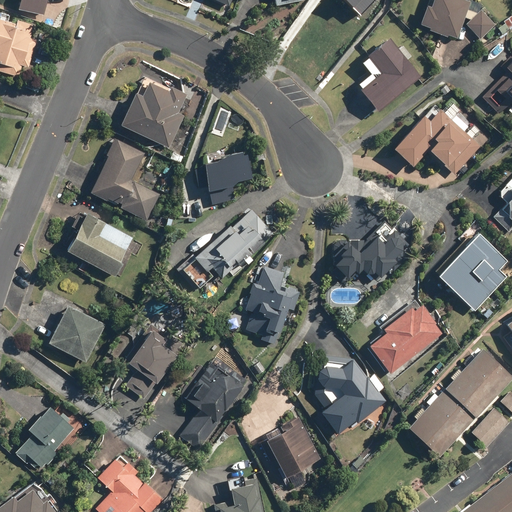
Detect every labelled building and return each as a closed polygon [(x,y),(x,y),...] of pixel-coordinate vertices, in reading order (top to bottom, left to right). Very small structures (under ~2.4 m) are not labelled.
[(18,0),(17,10),(42,15),(44,0),(18,0)] [(344,0),(361,15),(374,0),(344,0)] [(496,24),(481,9),(476,13),(467,10),(469,3),(460,0),(430,0),(428,7),(424,5),(417,24),(426,27),(426,30),(445,37),(445,34),(456,38),(463,17),(469,20),(464,25),(479,41),(496,24)] [(511,28),(511,15),(496,28),(503,36),(511,28)] [(0,72),(17,79),(23,61),(27,62),(39,26),(15,18),(13,24),(0,19),(0,72)] [(405,61),(410,57),(401,45),(395,49),(386,38),(364,56),(366,59),(360,64),(368,75),(357,84),(359,87),(357,89),(376,113),(419,79),(405,61)] [(511,56),(509,54),(498,67),(505,73),(481,98),(499,114),(505,108),(511,114),(511,56)] [(166,91),(146,83),(141,94),(133,90),(118,126),(170,147),(183,115),(177,112),(185,93),(168,86),(166,91)] [(453,174),(478,146),(437,109),(433,113),(429,110),(423,117),(420,115),(390,148),(410,167),(426,150),(453,174)] [(130,181),(144,153),(112,137),(104,154),(107,156),(89,191),(145,219),(158,194),(130,181)] [(208,191),(210,200),(232,196),(230,184),(249,180),(244,154),(200,163),(206,191),(208,191)] [(511,177),(499,191),(499,197),(506,203),(492,217),(510,234),(511,231),(511,177)] [(197,288),(214,273),(219,278),(227,271),(232,277),(258,254),(253,248),(271,231),(250,207),(180,269),(197,288)] [(131,237),(84,212),(64,251),(111,276),(131,237)] [(457,239),(461,242),(433,272),(436,275),(435,276),(472,311),(504,278),(497,271),(507,261),(482,237),(488,231),(476,219),(457,239)] [(362,240),(332,238),(329,281),(372,283),(409,248),(382,220),(362,240)] [(286,273),(263,265),(257,284),(251,282),(242,309),(249,311),(243,331),(261,336),(259,343),(272,347),(276,335),(279,336),(287,311),(292,313),(300,289),(283,284),(286,273)] [(366,346),(389,374),(443,333),(420,304),(413,310),(410,306),(380,329),(383,333),(366,346)] [(96,331),(101,323),(65,305),(46,342),(81,360),(92,340),(94,342),(99,332),(96,331)] [(181,345),(151,325),(125,362),(155,383),(181,345)] [(406,428),(438,457),(511,378),(511,376),(481,348),(406,428)] [(351,363),(352,358),(323,356),(322,366),(309,377),(330,402),(317,413),(336,436),(354,422),(355,424),(385,399),(379,392),(384,388),(372,373),(365,379),(351,363)] [(196,402),(192,406),(198,411),(179,433),(194,446),(247,384),(216,357),(186,393),(196,402)] [(511,395),(508,393),(500,403),(511,412),(511,395)] [(31,434),(12,453),(24,454),(41,470),(57,452),(53,448),(73,428),(68,423),(70,420),(61,411),(56,416),(47,407),(26,429),(31,434)] [(493,408),(470,432),(485,446),(508,422),(493,408)] [(298,414),(287,419),(290,426),(277,433),(296,470),(320,458),(298,414)] [(143,511),(158,496),(135,474),(137,472),(120,456),(118,458),(114,454),(93,477),(110,493),(94,510),(96,511),(143,511)] [(511,511),(511,474),(462,511),(511,511)] [(217,508),(217,511),(262,511),(255,476),(241,478),(243,485),(227,488),(231,506),(217,508)] [(10,494),(0,502),(0,511),(52,511),(42,499),(46,496),(38,485),(33,489),(28,484),(12,497),(10,494)]
